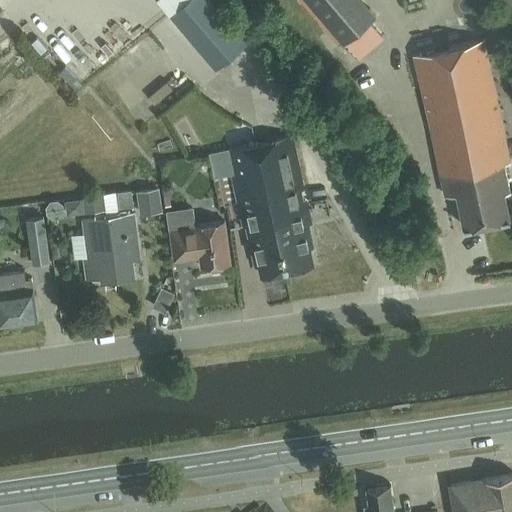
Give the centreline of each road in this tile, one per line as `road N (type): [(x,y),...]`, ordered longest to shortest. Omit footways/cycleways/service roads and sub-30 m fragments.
road 1 (primary): [(0,496),(511,422)]
road 2 (unclassified): [(0,365),(511,293)]
